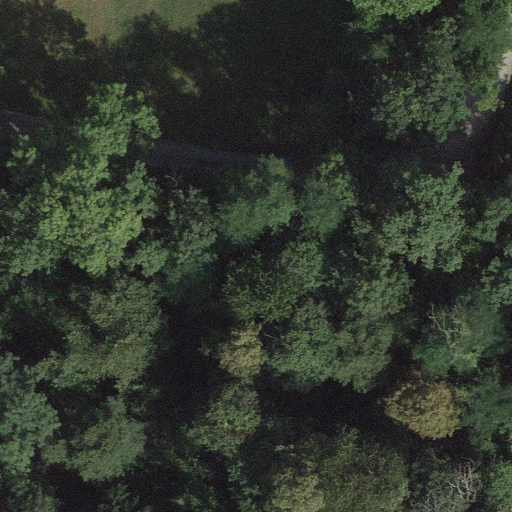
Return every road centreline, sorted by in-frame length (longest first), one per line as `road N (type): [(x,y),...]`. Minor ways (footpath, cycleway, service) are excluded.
road 1 (track): [(0,125),(221,167),(306,175),(383,170)]
road 2 (track): [(383,170),(467,118),(511,26)]
